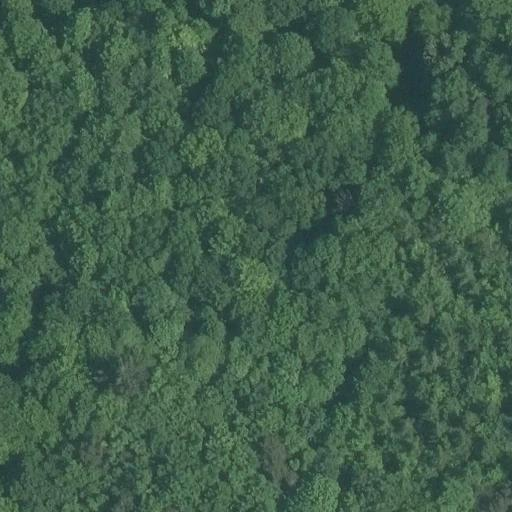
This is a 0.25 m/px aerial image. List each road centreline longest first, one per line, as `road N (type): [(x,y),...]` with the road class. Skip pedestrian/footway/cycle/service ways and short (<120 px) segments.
road 1 (track): [(339,511),(414,136),(354,0)]
road 2 (track): [(511,35),(0,41)]
road 3 (track): [(511,207),(414,136)]
